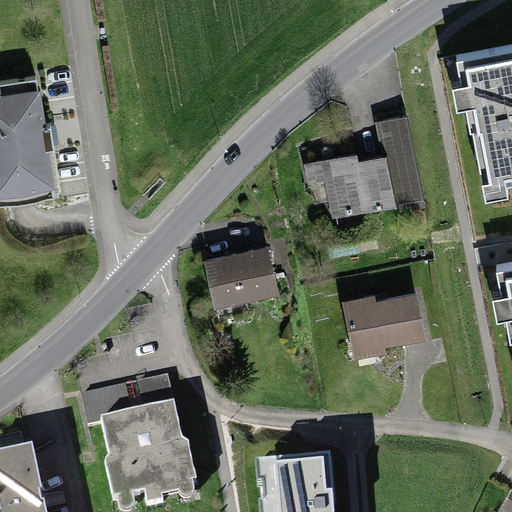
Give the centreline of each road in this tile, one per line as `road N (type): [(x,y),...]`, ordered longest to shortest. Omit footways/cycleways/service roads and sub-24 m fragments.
road 1 (residential): [(511,442),(443,428),(257,417),(211,396),(171,321),(152,255)]
road 2 (tertiary): [(440,0),(289,111),(152,255)]
road 3 (residential): [(125,285),(76,0)]
road 4 (tertiary): [(125,285),(0,397)]
